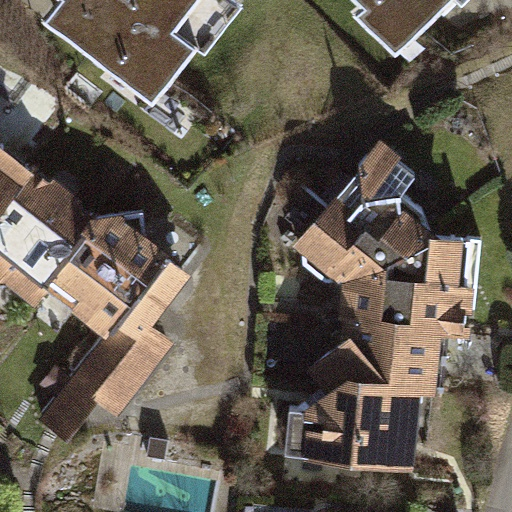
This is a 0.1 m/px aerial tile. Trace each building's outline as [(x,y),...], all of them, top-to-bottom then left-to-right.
[(60,0),(49,14),(154,96),(198,40),(208,49),(242,6),(234,0),(60,0)] [(362,0),(365,2),(356,11),(398,52),(449,0),(461,0),(464,3),(466,0),(362,0)] [(0,213),(36,165),(0,136),(0,213)] [(419,167),(386,137),(296,242),(345,282),(341,340),(309,366),(327,392),(309,403),(309,461),(416,468),(426,388),(442,391),(447,333),(473,335),(484,238),(435,229),(427,209),(406,193),(419,167)] [(36,302),(45,291),(94,213),(95,208),(82,199),(85,195),(54,173),(52,176),(36,165),(0,213),(0,278),(7,279),(36,302)] [(147,231),(145,208),(94,213),(45,291),(106,336),(122,322),(165,356),(178,340),(153,321),(192,269),(147,231)] [(165,356),(122,322),(106,336),(44,418),(69,435),(100,399),(117,412),(165,356)]
